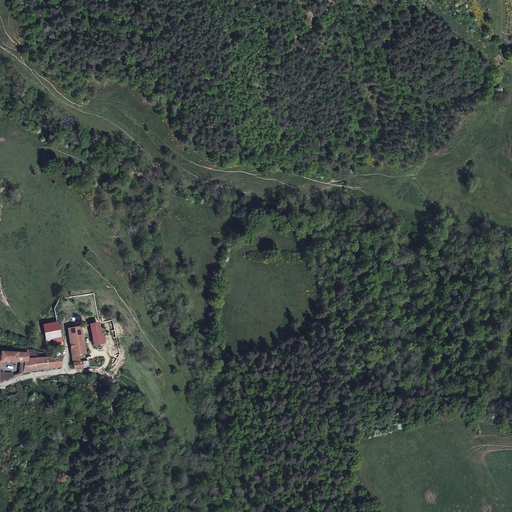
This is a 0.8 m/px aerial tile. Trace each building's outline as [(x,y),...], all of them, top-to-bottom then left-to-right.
[(55,346),(62,345),(58,329),(57,322),(44,324),(47,341),(53,340),(55,346)] [(91,325),(93,345),(102,343),(103,342),(101,341),(98,324),(91,325)] [(72,354),(85,352),(80,327),(68,329),(72,354)] [(1,353),(1,362),(17,362),(22,362),(27,362),(27,359),(27,353),(1,353)] [(23,370),(24,372),(61,367),(60,360),(59,360),(57,357),(27,359),(27,362),(22,362),(23,370)] [(12,374),(1,379),(0,383),(13,377),(12,374)]
